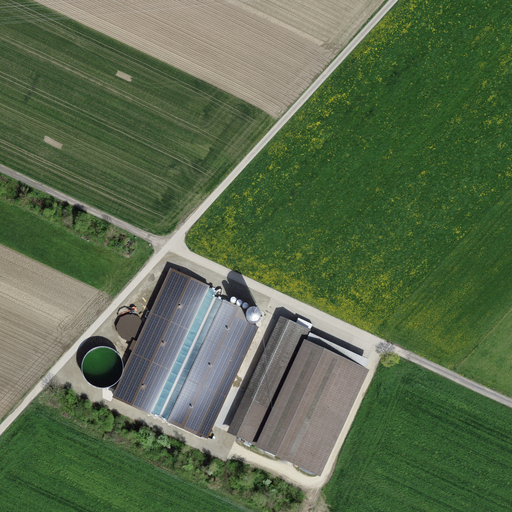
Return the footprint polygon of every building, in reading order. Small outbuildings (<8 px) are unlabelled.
[(267,310),(174,268),(164,290),(257,333),(267,310)] [(243,328),(157,289),(145,316),(151,319),(137,350),(133,347),(127,360),(224,404),(244,360),(231,354),(243,328)] [(226,434),(321,478),(369,371),(365,370),(369,361),(310,334),(311,332),(280,317),(226,434)] [(239,337),(239,340),(240,343),(243,345),(246,344),(248,342),(249,339),(248,337),(245,335),(242,335),(239,337)] [(234,350),(233,353),(235,356),(238,357),(241,357),(244,354),(244,351),(242,348),(239,346),(236,347),(234,350)]
